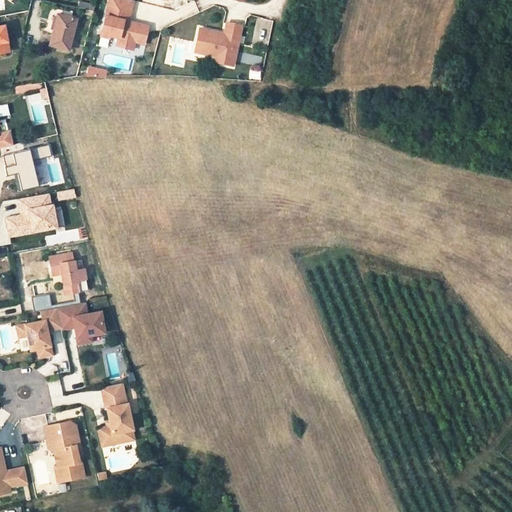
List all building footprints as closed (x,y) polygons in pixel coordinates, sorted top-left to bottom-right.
[(128,22),(129,20),(133,0),(109,0),(102,29),(111,31),(110,34),(119,37),(118,42),(120,45),(130,48),(134,46),(135,41),(144,43),(149,25),(134,21),(133,24),(128,22)] [(58,15),(50,45),(68,49),(75,19),(58,15)] [(234,65),(241,25),(226,22),(223,36),(218,35),(218,33),(198,30),(194,53),(215,57),(222,58),(221,63),(234,65)] [(0,51),(8,50),(4,24),(0,24),(0,51)] [(110,34),(111,31),(102,29),(101,35),(109,37),(110,34)] [(0,143),(11,141),(8,131),(0,133),(0,143)] [(40,159),(51,156),(49,145),(31,149),(40,184),(46,183),(40,159)] [(3,156),(8,176),(16,174),(20,191),(39,186),(30,150),(3,156)] [(27,198),(29,207),(46,203),(44,194),(27,198)] [(8,235),(65,225),(61,206),(5,216),(8,235)] [(72,261),(71,253),(52,256),(53,265),(50,265),(52,275),(61,273),(63,285),(66,284),(68,293),(79,291),(87,290),(85,279),(84,269),(76,270),(74,261),(72,261)] [(103,333),(99,312),(85,314),(83,303),(56,308),(60,328),(60,330),(73,327),(76,327),(76,331),(74,335),(76,344),(90,341),(89,335),(103,333)] [(50,355),(45,331),(45,327),(48,326),(49,330),(60,328),(56,308),(39,311),(41,321),(23,324),(25,336),(28,350),(36,348),(37,357),(50,355)] [(25,336),(23,324),(15,325),(18,337),(25,336)] [(125,404),(121,384),(120,384),(100,388),(104,409),(106,409),(109,426),(97,429),(101,447),(123,442),(121,432),(131,430),(132,430),(126,404),(125,404)] [(78,446),(74,426),(68,422),(43,428),(46,443),(53,441),(55,450),(53,454),(56,468),(53,468),(56,483),(83,478),(80,463),(78,463),(74,447),(78,446)] [(133,440),(131,430),(121,432),(123,442),(133,440)] [(55,450),(53,441),(46,443),(47,451),(53,454),(55,450)] [(6,488),(25,483),(22,468),(0,472),(0,470),(0,466),(1,466),(0,458),(0,494),(7,493),(6,488)]
